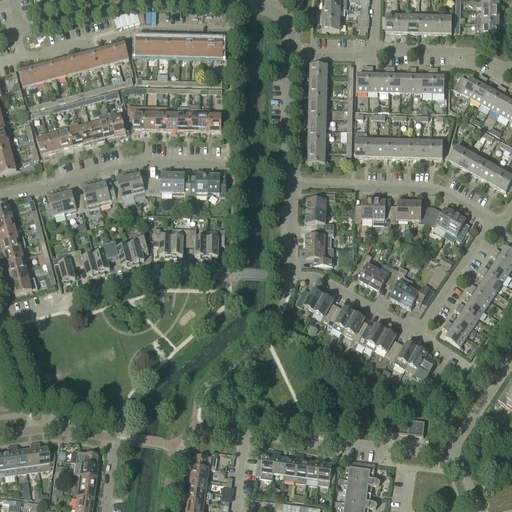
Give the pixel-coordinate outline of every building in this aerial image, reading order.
[(347,2),(321,1),(321,3),(323,5),(322,12),(340,12),(347,12),(347,2)] [(479,5),(475,5),(475,10),(481,10),(481,16),(499,16),(499,9),(500,7),(501,5),(479,5)] [(340,12),(322,12),(322,20),(321,22),(321,23),(342,23),(342,19),(340,19),(340,12)] [(475,16),(475,26),(500,27),(500,25),(498,24),(499,16),(481,16),(475,16)] [(396,36),(397,18),(385,18),(385,36),(396,36)] [(408,19),(397,18),(396,36),(407,36),(408,19)] [(418,19),(408,19),(407,36),(418,36),(418,19)] [(418,19),(418,36),(429,37),(429,19),(418,19)] [(429,19),(429,37),(440,37),(440,19),(429,19)] [(451,20),(440,19),(440,37),(451,37),(451,20)] [(342,23),(321,23),(320,24),(322,27),(322,34),(339,34),(339,27),(342,27),(342,23)] [(475,26),(475,41),(481,41),(481,38),(498,38),(498,30),(500,29),(500,27),(475,26)] [(136,41),(135,56),(135,59),(143,59),(143,61),(146,61),(147,42),(136,41)] [(158,42),(147,42),(146,61),(150,61),(150,59),(157,59),(158,42)] [(158,42),(157,59),(164,59),(164,62),(168,62),(168,42),(158,42)] [(179,42),(168,42),(168,62),(172,62),(172,60),(179,60),(179,42)] [(190,43),(179,42),(179,60),(186,60),(186,62),(190,62),(190,43)] [(201,43),(190,43),(190,62),(193,63),(193,60),(201,60),(201,43)] [(212,43),(201,43),(201,60),(208,60),(207,63),(211,63),(212,43)] [(223,44),(212,43),(211,63),(215,63),(215,61),(223,61),(223,44)] [(124,45),(113,48),(118,67),(122,67),(121,64),(129,62),(124,45)] [(113,48),(103,51),(107,68),(114,66),(115,68),(118,67),(113,48)] [(103,51),(92,54),(97,73),(101,72),(100,70),(107,68),(103,51)] [(92,54),(83,56),(82,57),(86,73),(93,72),(94,74),(97,73),(92,54)] [(82,57),(71,59),(77,79),(80,78),(79,75),(86,73),(82,57)] [(71,59),(61,62),(65,79),(72,77),(73,80),(77,79),(71,59)] [(61,62),(50,65),(56,84),(59,83),(58,81),(65,79),(61,62)] [(56,84),(50,65),(40,68),(44,85),(51,83),(52,85),(56,84)] [(44,85),(40,68),(29,71),(35,90),(38,89),(37,87),(44,85)] [(308,79),(329,80),(329,75),(327,75),(327,68),(310,68),(309,76),(308,77),(308,79)] [(35,90),(29,71),(19,73),(23,90),(30,88),(31,91),(35,90)] [(367,95),(368,77),(356,77),(356,94),(367,95)] [(378,78),(368,77),(367,95),(378,95),(378,78)] [(378,78),(378,95),(389,95),(389,78),(378,78)] [(389,78),(389,95),(400,96),(400,78),(389,78)] [(400,78),(400,96),(411,96),(411,78),(400,78)] [(422,79),(411,78),(411,96),(421,96),(422,79)] [(329,80),(308,79),(308,81),(309,82),(309,90),(327,91),(327,84),(329,84),(329,80)] [(422,79),(421,96),(432,96),(433,79),(422,79)] [(444,79),(433,79),(432,96),(443,97),(444,79)] [(471,102),(480,86),(469,81),(468,83),(461,79),(453,93),(461,97),(461,96),(471,102)] [(480,86),(471,102),(481,107),(489,92),(480,86)] [(307,99),(307,101),(329,102),(329,97),(326,97),(327,91),(309,90),(309,98),(307,99)] [(481,107),(478,112),(487,117),(490,112),(498,97),(489,92),(481,107)] [(118,94),(104,98),(105,102),(119,99),(118,94)] [(508,102),(498,97),(490,112),(499,117),(508,102)] [(329,102),(307,101),(307,103),(309,104),(308,112),(326,112),(326,106),(329,106),(329,102)] [(511,116),(511,104),(508,102),(499,117),(509,123),(511,116)] [(146,110),(145,109),(128,109),(127,120),(129,120),(129,124),(133,124),(133,133),(145,133),(146,110)] [(146,110),(145,133),(156,133),(156,110),(146,110)] [(156,110),(156,133),(167,133),(167,116),(168,110),(156,110)] [(188,112),(188,117),(189,117),(189,134),(199,134),(200,112),(188,112)] [(210,112),(200,112),(199,134),(210,135),(210,117),(210,112)] [(307,121),(307,123),(328,123),(328,119),(326,119),(326,112),(308,112),(308,120),(307,121)] [(114,114),(109,116),(110,121),(115,138),(119,137),(119,139),(126,137),(125,134),(128,133),(123,114),(114,116),(114,114)] [(115,138),(110,121),(109,116),(98,119),(100,124),(104,141),(115,138)] [(178,116),(167,116),(167,133),(178,134),(178,116)] [(178,116),(178,134),(189,134),(189,117),(188,117),(178,116)] [(210,117),(210,135),(221,135),(221,117),(210,117)] [(328,123),(307,123),(307,124),(308,126),(308,133),(325,134),(326,128),(328,128),(328,123)] [(100,124),(89,127),(94,144),(97,143),(98,145),(105,143),(104,141),(100,124)] [(79,130),(78,126),(67,129),(73,150),(83,147),(79,130)] [(79,130),(83,147),(84,149),(91,147),(90,145),(94,144),(89,127),(79,130)] [(73,150),(67,129),(57,131),(58,135),(62,152),(73,150)] [(492,130),(489,134),(499,139),(501,135),(492,130)] [(325,134),(308,133),(308,141),(306,143),(306,144),(328,145),(328,140),(325,140),(325,134)] [(62,152),(58,135),(48,138),(52,155),(62,152)] [(354,160),(366,160),(366,143),(366,136),(355,135),(354,160)] [(52,155),(48,138),(36,141),(41,158),(52,155)] [(8,141),(0,143),(0,154),(10,152),(8,141)] [(366,143),(366,160),(376,160),(377,143),(366,143)] [(388,143),(377,143),(376,160),(387,161),(388,143)] [(399,143),(388,143),(387,161),(398,161),(399,143)] [(409,144),(399,143),(398,161),(409,161),(409,144)] [(328,145),(306,144),(306,146),(308,148),(307,155),(325,156),(325,149),(327,149),(328,145)] [(409,144),(409,161),(420,161),(420,144),(409,144)] [(420,144),(420,161),(431,162),(431,144),(420,144)] [(431,144),(431,162),(442,162),(442,144),(431,144)] [(458,169),(466,154),(456,148),(448,163),(458,169)] [(0,165),(13,162),(10,152),(0,154),(0,165)] [(476,159),(466,154),(458,169),(467,174),(476,159)] [(325,156),(307,155),(307,163),(306,164),(306,166),(327,167),(327,162),(325,162),(325,156)] [(485,164),(476,159),(467,174),(477,179),(485,164)] [(13,162),(0,165),(0,177),(16,173),(13,162)] [(495,170),(485,164),(477,179),(486,185),(495,170)] [(495,170),(486,185),(496,190),(504,175),(495,170)] [(511,179),(504,175),(496,190),(505,196),(508,191),(511,183),(511,179)] [(147,179),(140,179),(140,176),(128,179),(133,198),(134,201),(145,198),(155,198),(155,184),(148,184),(147,179)] [(161,184),(155,184),(155,198),(161,198),(161,196),(172,196),(173,177),(161,176),(161,184)] [(172,196),(172,198),(190,199),(190,179),(184,179),(184,177),(173,177),(172,196)] [(190,179),(190,199),(208,199),(208,197),(208,178),(196,177),(196,179),(190,179)] [(208,178),(208,197),(219,197),(219,200),(225,200),(226,180),(220,180),(220,178),(208,178)] [(119,190),(114,191),(117,205),(123,203),(122,201),(133,198),(128,179),(117,182),(119,190)] [(105,185),(94,188),(100,209),(117,205),(114,191),(113,192),(112,186),(106,188),(105,185)] [(85,199),(79,201),(83,214),(100,209),(94,188),(83,191),(85,199)] [(71,195),(60,198),(65,216),(64,216),(65,219),(83,214),(79,201),(73,202),(71,195)] [(306,203),(306,214),(325,215),(325,203),(334,204),(334,197),(320,197),(320,203),(306,203)] [(65,216),(60,198),(49,201),(51,208),(45,210),(48,223),(55,221),(54,219),(64,216),(65,216)] [(373,223),(373,204),(361,203),(361,211),(355,211),(354,225),(361,225),(361,222),(373,223)] [(373,204),(373,223),(373,229),(384,229),(384,230),(391,230),(391,226),(390,226),(391,212),(385,212),(385,204),(373,204)] [(397,212),(391,212),(390,226),(391,226),(397,226),(397,223),(409,224),(409,205),(397,204),(397,212)] [(421,205),(409,205),(409,224),(420,224),(420,227),(428,227),(432,213),(431,213),(421,213),(421,205)] [(0,222),(12,219),(9,208),(0,210),(0,222)] [(441,218),(432,213),(428,227),(434,231),(436,228),(446,234),(455,217),(445,211),(441,218)] [(325,215),(306,214),(306,227),(320,227),(319,233),(333,233),(334,227),(325,227),(325,215)] [(446,234),(443,239),(453,245),(454,242),(460,245),(467,233),(468,230),(463,227),(465,223),(455,217),(446,234)] [(0,233),(15,230),(12,219),(0,222),(0,233)] [(18,240),(15,230),(0,233),(0,240),(1,245),(18,240)] [(171,261),(171,240),(160,239),(160,232),(153,232),(153,244),(159,244),(159,259),(165,259),(164,261),(171,261)] [(171,240),(171,261),(177,261),(177,259),(182,259),(183,248),(189,248),(189,245),(189,232),(178,232),(172,232),(171,240)] [(189,245),(189,248),(195,249),(194,259),(200,260),(200,262),(206,262),(207,240),(206,240),(195,240),(196,233),(189,232),(189,245)] [(207,240),(206,262),(212,262),(212,260),(218,260),(218,246),(224,246),(224,233),(218,233),(218,237),(206,237),(206,240),(207,240)] [(305,239),(305,250),(329,251),(329,240),(333,240),(333,233),(319,233),(319,239),(305,239)] [(131,239),(132,243),(127,244),(133,268),(139,267),(138,265),(144,263),(142,258),(148,257),(143,236),(131,239)] [(1,245),(4,255),(21,251),(26,249),(23,239),(18,240),(1,245)] [(115,243),(108,245),(113,265),(120,263),(121,269),(127,268),(127,270),(133,268),(127,244),(116,247),(115,243)] [(93,257),(99,278),(105,276),(104,274),(109,272),(108,266),(113,265),(108,245),(104,246),(102,247),(103,250),(92,254),(93,257)] [(499,259),(511,267),(511,253),(505,249),(499,259)] [(305,250),(305,262),(312,263),(312,269),(319,269),(333,269),(333,251),(329,251),(305,250)] [(21,251),(4,255),(7,266),(24,261),(21,251)] [(93,257),(82,260),(80,253),(74,254),(77,266),(83,265),(87,278),(92,277),(93,279),(99,278),(93,257)] [(77,266),(74,254),(63,257),(65,264),(58,266),(64,287),(70,285),(69,283),(75,281),(71,268),(77,266)] [(368,289),(377,273),(367,267),(372,260),(366,256),(359,269),(365,272),(358,284),(368,289)] [(453,265),(442,259),(439,265),(449,272),(453,265)] [(511,271),(511,267),(499,259),(493,268),(508,278),(511,271)] [(24,261),(7,266),(9,276),(26,272),(24,261)] [(493,268),(487,277),(502,287),(508,278),(493,268)] [(391,286),(389,289),(394,292),(389,301),(400,307),(409,291),(413,285),(403,280),(407,274),(400,269),(397,274),(391,286)] [(377,273),(368,289),(379,295),(385,283),(391,286),(397,274),(392,271),(388,279),(377,273)] [(26,272),(9,276),(12,286),(29,282),(26,272)] [(343,277),(339,283),(345,286),(348,279),(343,277)] [(502,287),(487,277),(481,286),(496,296),(502,287)] [(29,282),(12,286),(15,297),(32,293),(37,291),(36,286),(35,280),(29,282)] [(496,296),(481,286),(475,295),(490,305),(496,296)] [(409,291),(400,307),(410,313),(415,303),(421,306),(424,301),(429,304),(434,294),(424,288),(419,296),(409,291)] [(313,314),(322,298),(312,292),(308,299),(303,296),(296,308),(302,311),(303,309),(313,314)] [(490,305),(475,295),(469,304),(484,314),(490,305)] [(333,304),(322,298),(313,314),(323,320),(322,323),(328,326),(335,314),(336,311),(331,308),(333,304)] [(484,314),(469,304),(463,313),(478,323),(484,314)] [(335,314),(328,326),(327,327),(342,336),(354,315),(344,309),(340,316),(335,314)] [(463,313),(457,322),(472,332),(478,323),(463,313)] [(354,315),(342,336),(358,345),(366,331),(367,328),(362,325),(363,324),(364,321),(354,315)] [(457,322),(451,331),(466,341),(472,332),(457,322)] [(358,345),(357,346),(365,350),(365,349),(374,354),(376,349),(376,350),(386,333),(375,327),(374,328),(369,325),(367,328),(366,331),(358,345)] [(466,341),(451,331),(445,341),(459,350),(466,341)] [(386,333),(376,350),(386,355),(385,358),(390,361),(397,349),(392,346),(396,339),(386,333)] [(397,349),(390,361),(389,364),(405,372),(417,351),(406,345),(402,352),(397,349)] [(469,355),(473,358),(479,349),(474,346),(469,355)] [(417,351),(405,372),(414,378),(425,383),(431,387),(433,382),(427,379),(436,363),(430,360),(429,361),(426,359),(427,356),(417,351)] [(452,370),(455,365),(450,362),(447,367),(452,370)] [(506,406),(511,409),(511,385),(510,384),(497,402),(505,408),(506,406)] [(383,435),(423,440),(423,439),(422,439),(424,425),(409,423),(409,426),(386,423),(384,434),(383,434),(383,435)] [(39,445),(34,446),(38,474),(49,473),(49,469),(47,454),(47,450),(39,451),(39,445)] [(38,474),(34,446),(29,446),(30,452),(24,453),(27,476),(38,474)] [(27,476),(24,453),(17,454),(16,448),(11,449),(15,477),(27,476)] [(15,477),(11,449),(7,449),(7,455),(1,456),(4,477),(3,477),(4,479),(15,477)] [(263,458),(263,462),(258,462),(256,479),(260,479),(260,481),(271,483),(272,477),(276,454),(271,453),(270,459),(263,458)] [(70,465),(74,466),(80,467),(81,466),(97,469),(99,457),(76,454),(73,454),(71,455),(70,459),(72,461),(71,465),(70,465)] [(276,454),(272,477),(284,478),(286,462),(280,461),(280,455),(276,454)] [(211,455),(211,460),(193,458),(192,469),(209,471),(209,472),(215,473),(217,456),(211,455)] [(284,478),(283,482),(294,484),(298,457),(294,456),(293,462),(286,462),(284,478)] [(298,457),(294,484),(295,484),(295,486),(306,487),(307,481),(309,465),(302,464),(303,458),(298,457)] [(315,465),(309,465),(307,481),(318,483),(321,460),(316,459),(315,465)] [(321,460),(318,483),(317,488),(329,489),(332,468),(325,467),(326,461),(321,460)] [(350,464),(349,471),(374,475),(375,468),(350,464)] [(80,467),(74,466),(72,477),(79,478),(96,480),(97,469),(81,466),(80,467)] [(209,471),(192,469),(190,481),(207,483),(208,472),(209,472),(209,471)] [(374,475),(349,471),(346,493),(371,497),(374,475)] [(96,480),(79,478),(76,500),(93,503),(96,480)] [(190,481),(189,492),(205,494),(207,483),(190,481)] [(187,503),(204,505),(208,506),(209,495),(205,494),(189,492),(187,503)] [(368,511),(371,497),(346,493),(343,511),(368,511)] [(76,500),(74,511),(91,511),(93,503),(76,500)] [(203,511),(204,505),(187,503),(186,511),(203,511)]
